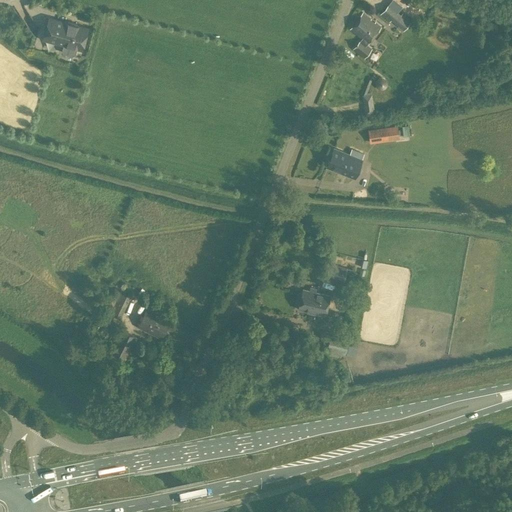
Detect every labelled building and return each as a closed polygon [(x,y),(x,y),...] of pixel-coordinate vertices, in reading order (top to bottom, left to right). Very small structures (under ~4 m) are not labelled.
[(403,30),(411,20),(402,13),(400,14),(388,4),(380,14),(389,22),(391,20),(403,30)] [(367,45),(368,43),(380,27),(362,13),(350,29),(361,38),(361,39),(360,39),(352,49),(364,59),(372,49),(367,45)] [(75,54),(77,48),(82,49),(87,28),(48,18),(43,39),(63,44),(61,50),(63,53),(72,55),(75,54)] [(375,110),(371,92),(361,94),(365,112),(375,110)] [(397,125),(387,127),(389,140),(399,139),(397,125)] [(370,143),(377,142),(375,129),(368,130),(367,130),(369,143),(370,143)] [(351,148),(349,155),(333,149),(326,166),(354,177),(364,153),(351,148)] [(325,278),(343,282),(346,268),(329,264),(325,278)] [(123,283),(121,289),(112,284),(100,309),(120,319),(132,294),(131,294),(134,288),(123,283)] [(309,286),(309,290),(303,288),(298,309),(325,316),(330,295),(316,291),(316,288),(309,286)] [(161,338),(169,321),(146,310),(138,327),(161,338)] [(121,330),(111,352),(127,359),(137,337),(121,330)] [(350,330),(347,343),(329,338),(325,354),(338,357),(338,354),(346,356),(349,343),(350,344),(353,331),(350,330)] [(291,354),(302,356),(304,348),(293,346),(291,354)] [(140,362),(151,368),(155,359),(144,354),(140,362)] [(511,389),(511,384),(486,388),(487,393),(511,390),(511,389)]
